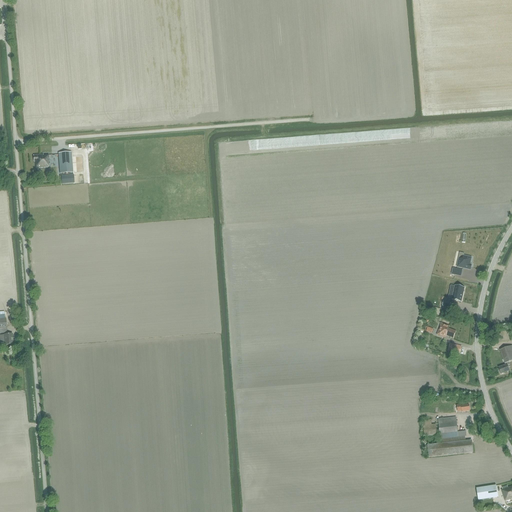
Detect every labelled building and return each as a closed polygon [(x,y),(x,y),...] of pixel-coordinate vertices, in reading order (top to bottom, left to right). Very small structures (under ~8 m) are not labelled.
[(71,153),(58,154),(58,158),(59,166),(60,174),(73,173),(71,153)] [(43,155),(33,155),(34,162),(35,162),(36,169),(49,168),(48,163),(49,163),(49,155),(43,156),(43,155)] [(74,181),(73,175),(61,176),(62,184),(68,184),(67,181),(74,181)] [(458,259),(457,267),(470,270),(471,265),(469,265),(471,258),(463,256),(462,260),(458,259)] [(450,288),(447,301),(451,301),(451,302),(450,302),(450,303),(460,305),(461,304),(460,304),(463,291),(464,291),(464,290),(454,288),(454,289),(450,288)] [(457,305),(455,310),(466,313),(465,316),(468,316),(470,307),(462,305),(461,306),(457,305)] [(434,318),(432,316),(422,323),(424,325),(434,318)] [(453,339),(455,332),(448,329),(449,327),(441,323),(436,335),(444,338),(445,336),(453,339)] [(13,345),(13,334),(5,335),(0,335),(1,342),(5,342),(5,345),(13,345)] [(459,354),(461,347),(450,344),(448,351),(459,354)] [(505,367),(498,369),(500,375),(509,372),(508,368),(510,367),(509,363),(511,361),(511,346),(509,348),(499,351),(505,367)] [(458,432),(456,417),(438,419),(440,439),(441,439),(441,444),(426,446),(428,458),(473,453),(471,440),(466,441),(465,436),(466,436),(466,431),(458,432)] [(424,437),(437,435),(436,424),(432,425),(431,420),(422,421),(424,437)] [(496,486),(476,489),(478,501),(498,498),(496,486)] [(501,490),(505,501),(511,498),(511,486),(508,488),(507,486),(502,487),(502,489),(501,490)]
